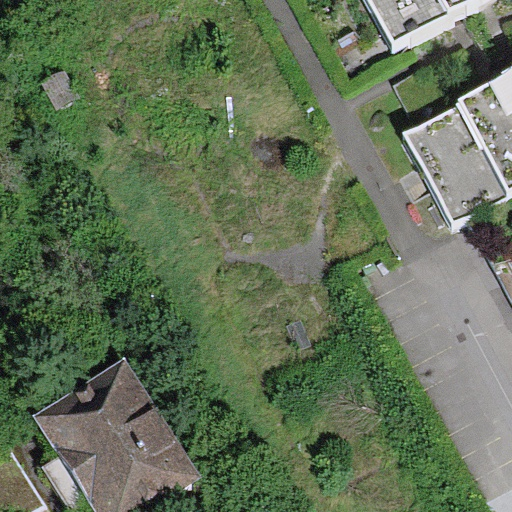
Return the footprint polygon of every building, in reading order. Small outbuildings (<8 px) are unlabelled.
[(364,0),(394,56),(497,0),(364,0)] [(133,10),(61,53),(141,188),(214,145),(133,10)] [(455,235),(511,203),(511,83),(404,142),(455,235)] [(215,146),(142,189),(223,324),(295,281),(215,146)] [(296,282),(223,325),(304,460),(376,417),(296,282)] [(228,511),(141,367),(30,434),(77,511),(228,511)] [(434,511),(378,417),(305,460),(335,511),(434,511)]
